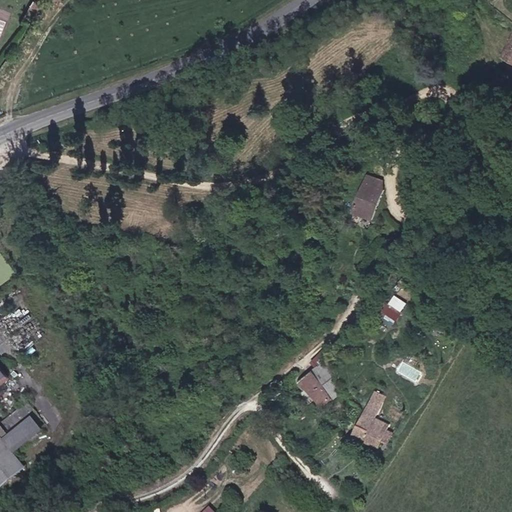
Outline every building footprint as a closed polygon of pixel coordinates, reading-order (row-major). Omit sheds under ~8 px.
[(420,0),(401,0),(412,15),(425,7),(420,0)] [(371,176),(358,210),(378,218),(385,197),(388,188),(386,170),(371,164),(367,174),(371,176)] [(401,318),(413,301),(399,292),(387,309),(401,318)] [(384,315),(396,323),(399,319),(387,310),(384,315)] [(0,489),(29,469),(17,452),(45,433),(35,418),(6,439),(0,430),(0,389),(12,381),(0,365),(0,489)] [(335,398),(316,372),(304,381),(322,407),(335,398)] [(387,398),(376,393),(355,437),(380,448),(383,440),(391,444),(396,433),(390,431),(393,425),(377,418),(387,398)]
